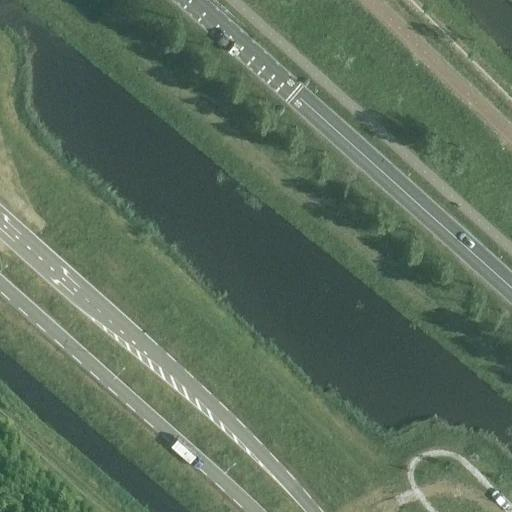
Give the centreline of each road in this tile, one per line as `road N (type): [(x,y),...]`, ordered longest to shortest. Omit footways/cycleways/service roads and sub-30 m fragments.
road 1 (tertiary): [(511,290),(186,0)]
road 2 (secondary): [(309,511),(262,455),(0,219)]
road 3 (secondary): [(0,285),(251,511)]
